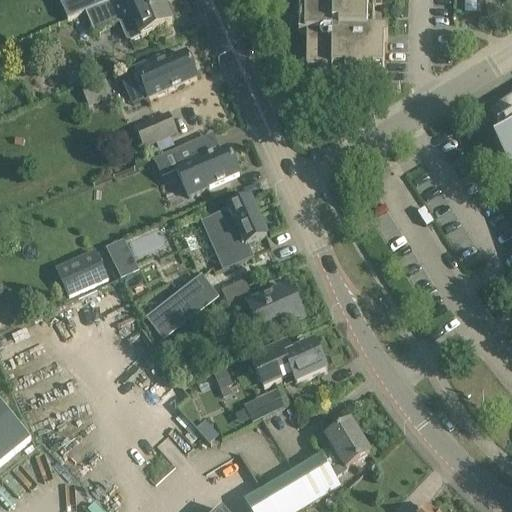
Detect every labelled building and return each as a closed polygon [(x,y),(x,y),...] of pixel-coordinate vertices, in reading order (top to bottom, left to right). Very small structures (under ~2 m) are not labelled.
[(148,0),(121,12),(116,2),(102,8),(85,16),(94,36),(119,25),(126,43),(131,45),(172,27),(159,0),(148,0)] [(97,0),(102,8),(116,2),(115,0),(97,0)] [(298,0),(298,39),(306,39),(306,75),(319,75),(319,85),(383,85),(383,47),(387,47),(387,42),(389,42),(389,34),(375,34),(374,0),(298,0)] [(481,0),(482,1),(494,1),(494,8),(507,8),(506,0),(481,0)] [(137,76),(122,83),(133,109),(143,105),(143,106),(149,103),(197,82),(186,56),(167,65),(165,59),(136,72),(137,76)] [(79,69),(84,81),(96,76),(90,64),(79,69)] [(112,99),(105,85),(82,95),(88,110),(112,99)] [(511,98),(493,110),(503,127),(502,128),(503,129),(504,128),(507,136),(497,141),(508,165),(505,166),(511,180),(511,98)] [(169,116),(134,131),(143,152),(178,137),(169,116)] [(190,201),(209,192),(240,178),(228,151),(200,164),(193,147),(172,156),(180,174),(179,174),(190,201)] [(229,214),(203,226),(224,274),(251,262),(246,250),(267,240),(251,204),(229,214)] [(131,241),(137,254),(163,243),(157,230),(131,241)] [(131,258),(124,243),(106,251),(114,267),(131,258)] [(95,255),(56,272),(68,302),(108,284),(95,255)] [(202,278),(147,321),(164,343),(219,300),(202,278)] [(250,310),(263,340),(305,322),(291,289),(254,305),(245,284),(221,295),(232,318),(250,310)] [(315,345),(285,358),(292,375),(298,387),(328,373),(315,345)] [(264,387),(292,375),(285,358),(281,349),(253,361),(264,387)] [(229,390),(233,389),(226,373),(213,379),(223,402),(233,398),(229,390)] [(243,411),(252,428),(278,416),(269,398),(243,411)] [(0,468),(31,443),(0,405),(0,468)] [(352,425),(328,440),(335,452),(324,459),(322,457),(291,476),(311,508),(342,489),(336,479),(371,457),(352,425)]
